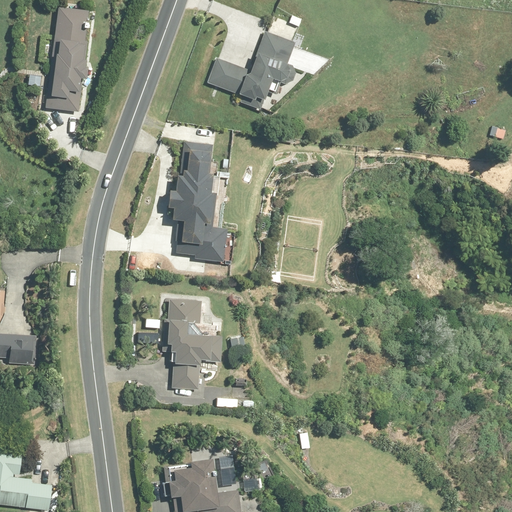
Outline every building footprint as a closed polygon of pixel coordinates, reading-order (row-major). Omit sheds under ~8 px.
[(78,4),(58,2),(46,108),(80,111),(88,41),(84,41),(87,11),(77,10),(78,4)] [(252,69),(216,57),(206,83),(243,96),(241,104),(260,111),(267,91),(274,93),(278,82),(279,82),(280,82),(281,83),(282,83),(283,83),(284,83),(285,83),(286,83),(287,82),(288,82),(289,81),(290,81),(291,80),(291,79),(292,78),(293,77),(293,76),(294,75),(294,74),(294,73),(294,72),(294,71),(293,70),(293,69),(293,68),(292,67),(292,66),(291,66),(290,65),(290,64),(289,64),(288,63),(287,63),(294,43),(265,33),(252,69)] [(213,143),(181,142),(180,176),(175,176),(174,192),(167,191),(167,207),(170,207),(170,221),(178,221),(177,252),(195,253),(195,259),(225,260),(226,228),(214,228),(216,196),(210,196),(213,143)] [(200,301),(168,300),(165,344),(171,345),(170,352),(173,352),(171,387),(199,389),(201,362),(218,362),(220,336),(198,335),(200,301)] [(0,358),(8,359),(8,363),(34,365),(36,335),(0,333),(0,358)] [(242,335),(229,338),(232,352),(245,348),(242,335)] [(249,370),(233,370),(233,381),(249,381),(249,370)] [(308,432),(299,434),(302,449),(311,448),(308,432)] [(20,454),(0,452),(0,505),(47,510),(50,481),(18,478),(20,454)] [(169,481),(166,481),(168,497),(172,497),(174,511),(240,511),(237,489),(215,493),(210,459),(189,462),(190,465),(167,468),(169,481)] [(253,478),(252,472),(243,472),(244,491),(261,490),(260,478),(253,478)]
